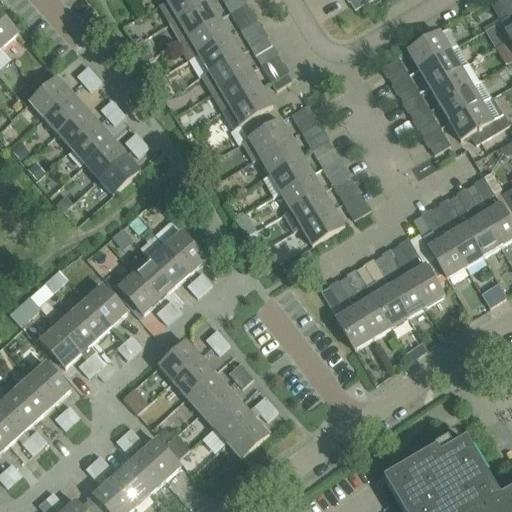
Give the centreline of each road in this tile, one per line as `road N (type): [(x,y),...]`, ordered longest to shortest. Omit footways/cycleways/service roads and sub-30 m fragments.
road 1 (residential): [(8,511),(99,437),(105,391),(247,280),(171,146),(44,0)]
road 2 (residential): [(356,426),(511,319)]
road 3 (residential): [(410,203),(340,59)]
road 4 (residential): [(356,426),(267,301)]
road 5 (residential): [(234,511),(356,426)]
